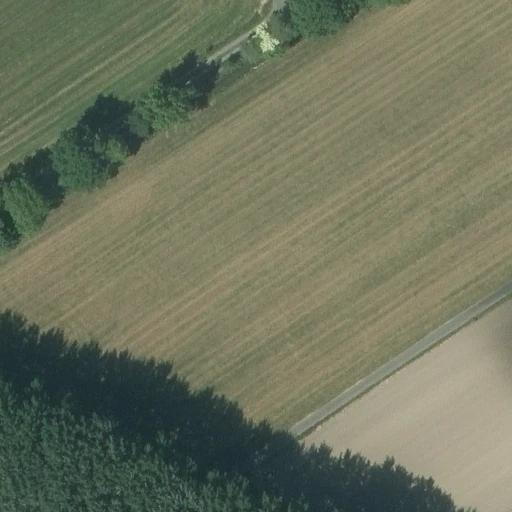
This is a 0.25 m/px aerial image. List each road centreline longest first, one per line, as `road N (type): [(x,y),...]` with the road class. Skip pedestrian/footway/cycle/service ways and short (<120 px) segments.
road 1 (track): [(511,286),(205,496),(196,511)]
road 2 (tertiary): [(0,450),(142,511)]
